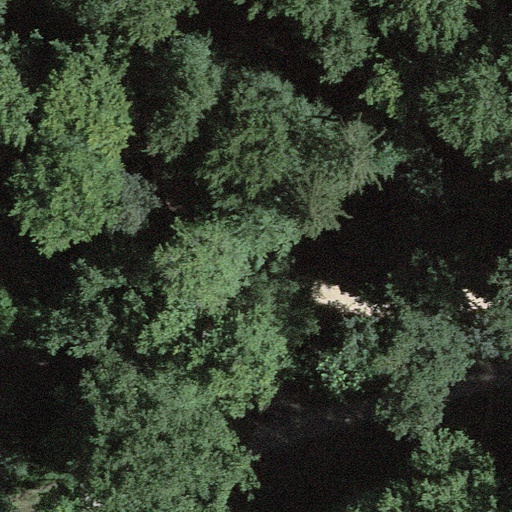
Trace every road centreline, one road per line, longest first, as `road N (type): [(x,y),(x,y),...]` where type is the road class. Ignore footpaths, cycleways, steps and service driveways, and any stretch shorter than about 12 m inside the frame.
road 1 (track): [(70,511),(293,429)]
road 2 (track): [(293,429),(511,378)]
